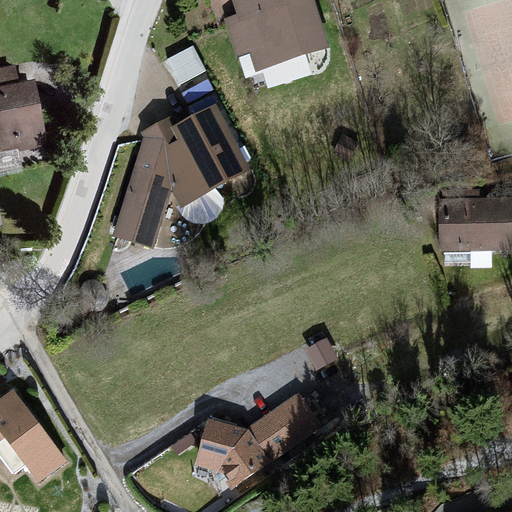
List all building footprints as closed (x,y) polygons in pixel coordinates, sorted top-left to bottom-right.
[(309,0),(232,0),(255,76),(326,55),(309,0)] [(181,81),(207,68),(194,42),(168,55),(181,81)] [(33,80),(0,86),(0,164),(47,156),(33,80)] [(145,131),(111,245),(154,257),(167,213),(246,179),(213,102),(145,131)] [(511,208),(442,207),(441,261),(511,263),(511,208)] [(335,358),(326,341),(308,351),(317,368),(335,358)] [(18,393),(0,405),(0,445),(2,444),(39,494),(74,469),(18,393)] [(247,439),(206,427),(193,472),(226,481),(237,498),(326,437),(302,402),(247,439)]
